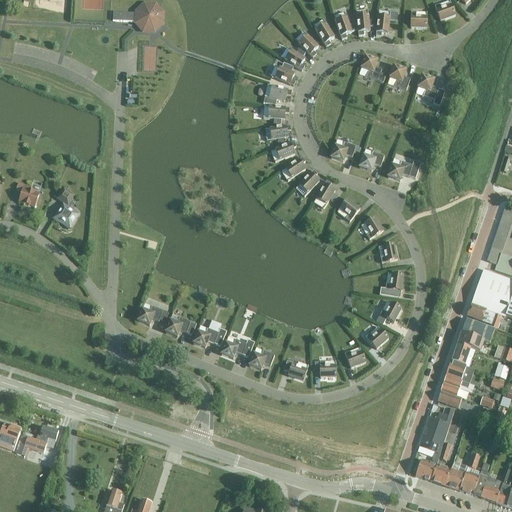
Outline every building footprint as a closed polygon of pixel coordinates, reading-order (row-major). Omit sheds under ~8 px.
[(455,17),(450,2),(435,8),(440,23),(455,17)] [(162,15),(155,7),(145,7),(144,7),(137,13),(137,14),(137,15),(113,14),(112,22),(136,23),(136,24),(138,26),(137,28),(140,31),(141,30),(143,32),(144,32),(153,32),(154,32),(161,25),(162,25),(162,15)] [(368,11),(356,13),(358,38),(364,37),(363,33),(370,32),(369,28),(373,28),(373,22),(369,22),(368,11)] [(378,13),(376,38),(381,38),(381,34),(388,35),(389,22),(396,23),(397,15),(390,15),(390,14),(378,13)] [(345,14),(333,18),(342,42),(347,40),(345,36),(352,34),(345,14)] [(426,30),(427,14),(411,14),(410,30),(426,30)] [(323,21),(313,28),(326,49),(331,46),(328,43),(334,39),(323,21)] [(303,33),(295,42),(313,60),(316,56),(313,53),(318,48),(303,33)] [(287,49),(281,59),(302,73),(305,68),(301,66),(305,60),(302,59),(305,55),(299,51),(296,55),(287,49)] [(365,58),(359,76),(378,83),(383,85),(385,77),(380,75),(381,71),(375,69),(377,63),(365,58)] [(275,67),(270,78),(271,78),(293,88),(296,83),(292,81),(294,75),(292,74),(294,70),(284,65),(282,70),(275,67)] [(406,72),(393,68),(387,86),(406,92),(410,81),(403,79),(406,72)] [(440,107),(445,93),(432,88),(434,82),(422,78),(415,96),(435,102),(434,105),(440,107)] [(265,98),(263,105),(275,107),(276,101),(285,104),(286,97),(290,98),(292,93),(268,87),(267,87),(264,98),(265,98)] [(289,110),(264,108),(263,120),(273,121),(280,121),(284,122),(285,115),(289,115),(289,110)] [(290,127),(265,131),(267,143),(277,141),(284,140),(287,140),(286,133),(291,133),(290,127)] [(356,148),(337,142),(331,160),(343,164),(345,157),(352,159),(353,156),(355,149),(356,148)] [(294,144),(271,153),(275,164),(295,157),(292,150),(296,149),(294,144)] [(384,158),(365,151),(359,169),(371,173),(374,167),(380,169),(384,158)] [(511,163),(511,158),(507,157),(502,173),(506,174),(509,162),(511,163)] [(302,159),(281,173),(288,183),(305,171),(302,166),(305,164),(302,159)] [(393,161),(387,179),(400,183),(402,176),(415,181),(420,166),(414,163),(412,167),(393,161)] [(313,172),(296,190),(304,199),(319,184),(314,179),(317,176),(313,172)] [(327,183),(314,204),(324,210),(330,201),(333,195),(335,193),(329,189),(331,186),(327,183)] [(35,209),(39,196),(34,194),(30,192),(31,189),(18,185),(17,191),(22,193),(19,204),(24,206),(29,208),(29,207),(35,209)] [(68,206),(73,197),(64,191),(58,200),(65,204),(55,219),(69,228),(77,217),(69,211),(71,208),(68,206)] [(333,195),(330,201),(334,204),(338,198),(333,195)] [(337,214),(350,224),(360,211),(347,201),(337,214)] [(511,218),(502,216),(501,220),(511,224),(511,220),(511,218)] [(375,219),(361,228),(369,241),(383,233),(375,219)] [(501,220),(499,225),(509,228),(511,224),(501,220)] [(509,228),(499,225),(497,230),(508,233),(509,228)] [(508,233),(497,230),(496,234),(506,238),(508,233)] [(496,234),(495,237),(494,239),(505,243),(506,238),(496,234)] [(505,243),(494,239),(493,244),(503,247),(505,243)] [(493,244),(491,249),(501,252),(503,247),(493,244)] [(394,246),(378,249),(382,265),(398,262),(394,246)] [(491,249),(489,253),(500,257),(500,255),(501,252),(491,249)] [(489,253),(488,258),(498,262),(500,257),(489,253)] [(496,266),(495,271),(511,277),(511,258),(500,255),(500,257),(498,262),(496,266)] [(498,262),(488,258),(486,263),(496,266),(498,262)] [(471,307),(501,318),(503,319),(505,319),(505,318),(511,320),(511,281),(483,272),(471,307)] [(401,293),(404,277),(388,275),(385,290),(380,290),(379,297),(400,300),(401,293)] [(401,310),(387,303),(380,317),(386,320),(394,324),(401,310)] [(144,305),(137,323),(149,328),(152,321),(159,324),(159,322),(165,324),(169,315),(163,313),(144,305)] [(501,318),(471,307),(467,318),(490,326),(490,327),(497,329),(501,318)] [(180,332),(186,335),(192,337),(196,326),(172,316),(165,334),(177,339),(180,332)] [(380,317),(376,323),(382,327),(386,320),(380,317)] [(480,341),(484,343),(489,345),(494,331),(466,321),(461,335),(480,341)] [(221,348),(226,333),(220,331),(218,335),(200,327),(193,345),(205,350),(208,343),(221,348)] [(388,340),(378,328),(366,339),(376,351),(388,340)] [(480,341),(461,335),(457,346),(470,351),(474,352),(480,354),(484,343),(480,341)] [(246,346),(228,338),(221,356),(233,361),(236,354),(248,359),(254,345),(247,342),(246,346)] [(457,346),(451,363),(465,368),(468,359),(471,360),(474,352),(470,351),(457,346)] [(365,364),(359,349),(345,355),(351,370),(365,364)] [(511,360),(511,352),(503,349),(499,361),(511,365),(511,360)] [(256,350),(249,367),(261,372),(263,365),(270,368),(274,357),(256,350)] [(288,378),(303,383),(308,368),(293,362),(292,365),(289,374),(288,378)] [(287,363),(284,372),(289,374),(292,365),(287,363)] [(319,363),(314,364),(315,370),(320,370),(320,380),(336,379),(336,363),(319,363)] [(450,366),(446,378),(469,386),(470,382),(474,371),(464,368),(465,368),(451,363),(450,366)] [(505,382),(509,370),(498,366),(494,378),(505,382)] [(446,378),(443,385),(459,391),(460,388),(467,390),(469,386),(446,378)] [(504,384),(492,380),(490,388),(501,392),(504,384)] [(459,391),(443,385),(441,393),(457,399),(465,402),(468,394),(459,391)] [(505,392),(503,397),(507,398),(506,399),(511,400),(511,393),(509,393),(511,387),(507,385),(505,392)] [(457,399),(441,393),(437,403),(458,411),(461,403),(465,404),(465,402),(457,399)] [(491,410),(494,403),(483,399),(480,406),(491,410)] [(433,406),(430,414),(431,414),(432,414),(433,414),(434,414),(435,413),(438,407),(433,406)] [(505,411),(501,409),(496,423),(500,424),(505,411)] [(421,441),(418,449),(435,454),(439,456),(442,449),(443,446),(454,413),(447,410),(444,417),(439,415),(436,422),(428,420),(421,441)] [(0,448),(4,450),(12,453),(16,440),(18,441),(21,431),(4,425),(0,435),(0,448)] [(501,441),(503,438),(505,431),(499,429),(495,439),(501,441)] [(53,451),(58,435),(42,430),(40,437),(38,437),(36,442),(23,437),(17,455),(26,458),(29,451),(44,456),(46,449),(53,451)] [(511,433),(505,431),(503,438),(511,441),(511,438),(511,433)] [(445,464),(450,448),(443,446),(442,449),(439,456),(438,461),(445,464)] [(435,468),(438,461),(439,456),(435,454),(432,462),(434,463),(432,466),(421,462),(415,476),(414,478),(431,483),(435,468)] [(475,472),(479,458),(472,456),(467,469),(475,472)] [(450,473),(445,488),(459,493),(465,478),(464,478),(465,476),(467,469),(453,464),(450,473)] [(478,480),(473,497),(480,500),(487,482),(489,475),(486,474),(489,467),(484,466),(481,474),(478,480)] [(450,473),(435,468),(431,483),(445,488),(450,473)] [(465,478),(459,493),(473,497),(478,480),(481,474),(475,472),(467,469),(465,476),(464,478),(465,478)] [(502,488),(496,505),(495,505),(506,509),(511,491),(511,477),(510,477),(511,473),(507,472),(502,487),(502,488)] [(487,482),(480,500),(496,505),(502,488),(502,487),(487,482)] [(111,493),(104,511),(122,511),(124,507),(119,505),(122,496),(111,493)] [(141,503),(137,511),(150,511),(152,506),(141,503)]
